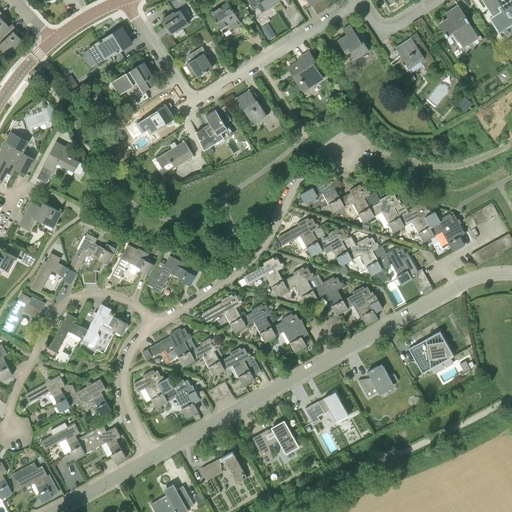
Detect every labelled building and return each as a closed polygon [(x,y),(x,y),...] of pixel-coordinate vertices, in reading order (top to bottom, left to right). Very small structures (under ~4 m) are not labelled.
[(258,0),(259,1),(257,3),(262,11),(274,3),(271,0),(258,0)] [(506,13),(511,8),(511,0),(483,0),(491,11),(497,7),(496,6),(501,4),(506,13)] [(228,1),(211,12),(224,33),(241,23),(228,1)] [(463,48),(479,38),(458,5),(446,13),(450,19),(440,25),(445,33),(444,34),(446,37),(453,33),(463,48)] [(0,35),(9,26),(4,21),(7,18),(0,10),(0,35)] [(162,20),(167,27),(165,28),(173,40),(182,34),(183,36),(186,34),(182,28),(189,24),(180,10),(175,13),(174,12),(162,20)] [(9,26),(0,35),(0,47),(3,51),(0,53),(0,57),(2,60),(23,41),(17,35),(20,32),(12,24),(9,26)] [(351,51),(355,59),(369,50),(363,41),(362,42),(351,25),(343,29),(347,35),(338,41),(347,54),(351,51)] [(208,44),(213,40),(205,27),(200,31),(208,44)] [(113,54),(113,55),(132,43),(122,28),(94,46),(103,61),(113,54)] [(426,70),(436,63),(417,32),(410,37),(411,38),(395,47),(401,56),(391,62),(405,85),(415,79),(410,69),(421,62),(426,70)] [(188,55),(191,61),(189,62),(198,76),(205,71),(205,72),(212,67),(207,59),(209,57),(207,54),(202,46),(188,55)] [(288,67),(304,92),(324,79),(318,69),(319,69),(309,51),(298,58),(299,61),(288,67)] [(137,95),(143,91),(157,83),(144,62),(130,71),(131,72),(127,74),(126,73),(111,83),(119,95),(132,87),(137,95)] [(237,98),(253,125),(267,116),(257,100),(259,99),(255,93),(253,94),(250,90),(237,98)] [(147,130),(150,134),(175,118),(166,105),(136,124),(142,133),(147,130)] [(206,117),(210,124),(207,126),(208,128),(206,129),(210,136),(213,135),(217,142),(221,140),(222,141),(234,134),(229,126),(227,128),(223,121),(222,119),(216,110),(206,117)] [(59,116),(50,120),(53,127),(59,116)] [(172,168),(193,155),(184,140),(177,145),(174,141),(169,144),(172,148),(156,158),(161,167),(170,161),(170,162),(171,161),(174,166),(172,168)] [(0,180),(7,184),(15,168),(26,174),(34,159),(23,153),(24,151),(5,141),(1,149),(4,151),(2,156),(0,154),(0,180)] [(37,178),(47,183),(57,164),(74,172),(80,162),(68,155),(71,149),(56,141),(37,178)] [(345,206),(340,198),(335,188),(340,185),(334,175),(326,180),(325,178),(320,180),(321,183),(300,194),(305,202),(322,193),(333,213),(345,206)] [(375,216),(370,208),(364,198),(370,195),(364,185),(356,189),(355,187),(350,190),(351,192),(340,198),(345,206),(352,202),(363,222),(375,216)] [(405,225),(400,217),(394,207),(400,204),(394,194),(386,199),(385,197),(379,200),(381,202),(370,208),(375,216),(382,212),(393,232),(405,225)] [(36,219),(54,228),(62,213),(44,203),(42,207),(31,202),(19,225),(30,231),(36,219)] [(493,217),(498,214),(492,203),(487,206),(493,217)] [(435,235),(430,227),(424,217),(430,214),(424,204),(416,209),(415,207),(410,210),(411,212),(400,217),(405,225),(412,222),(423,242),(435,235)] [(487,220),(493,217),(487,206),(481,209),(487,220)] [(482,223),(487,220),(481,209),(476,212),(482,223)] [(477,226),(482,223),(476,212),(470,215),(477,226)] [(465,245),(464,245),(460,236),(465,233),(454,214),(446,219),(445,216),(439,219),(441,221),(430,227),(435,235),(442,231),(453,252),(465,245)] [(471,229),(477,226),(470,215),(465,218),(471,229)] [(323,249),(318,242),(312,231),(318,228),(312,218),(304,223),(303,221),(297,224),(299,226),(278,237),(283,245),(300,236),(311,256),(323,249)] [(353,259),(348,251),(342,241),(348,238),(342,228),(334,233),(333,231),(328,233),(328,234),(329,236),(318,242),(323,249),(330,245),(341,265),(353,259)] [(69,268),(77,273),(88,251),(100,257),(99,259),(108,264),(113,253),(95,243),(97,239),(87,233),(69,268)] [(498,239),(504,250),(510,248),(504,236),(498,239)] [(382,269),(378,261),(372,250),(378,248),(372,238),(369,240),(368,237),(357,243),(359,245),(348,251),(353,259),(360,255),(371,275),(382,269)] [(499,253),(504,250),(498,239),(493,242),(499,253)] [(0,267),(2,268),(9,272),(17,258),(5,252),(8,245),(0,240),(0,267)] [(494,257),(499,253),(493,242),(487,245),(494,257)] [(128,244),(110,279),(118,283),(129,262),(141,268),(140,270),(149,275),(154,264),(136,254),(138,249),(128,244)] [(488,259),(494,257),(487,245),(482,248),(488,259)] [(401,285),(413,279),(411,275),(402,260),(408,257),(402,248),(394,252),(392,250),(387,253),(389,255),(378,261),(382,269),(385,273),(392,269),(401,285)] [(483,262),(488,259),(482,248),(477,251),(483,262)] [(477,265),(483,262),(477,251),(471,254),(477,265)] [(55,295),(64,279),(72,283),(77,273),(69,268),(59,263),(61,258),(51,253),(33,287),(41,292),(43,288),(55,295)] [(30,267),(35,258),(30,255),(25,264),(30,267)] [(182,281),(190,286),(196,275),(177,265),(180,260),(170,255),(152,290),(160,294),(171,273),(183,279),(182,281)] [(288,289),(284,281),(278,270),(283,267),(278,258),(269,262),(268,260),(263,263),(264,265),(244,277),(248,285),(265,275),(277,295),(288,289)] [(318,298),(314,290),(308,280),(313,277),(308,267),(299,272),(298,270),(293,273),(294,275),(284,281),(288,289),(296,285),(307,305),(318,298)] [(425,274),(422,269),(411,275),(413,279),(413,280),(425,274)] [(425,274),(413,280),(416,286),(428,279),(425,274)] [(348,308),(343,300),(338,290),(343,287),(338,277),(329,282),(328,280),(323,282),(324,285),(314,290),(318,298),(325,294),(337,315),(338,314),(348,308)] [(428,279),(416,286),(420,292),(431,285),(428,279)] [(356,304),(366,324),(378,318),(368,300),(373,297),(368,287),(359,291),(358,289),(353,292),(354,294),(343,300),(348,308),(356,304)] [(22,293),(3,328),(11,332),(23,311),(37,319),(42,310),(29,303),(32,299),(22,293)] [(247,326),(242,317),(236,308),(242,305),(236,295),(228,299),(226,297),(221,300),(222,302),(202,313),(206,322),(224,312),(235,332),(247,326)] [(88,330),(83,339),(92,343),(103,322),(114,328),(113,330),(122,335),(128,324),(109,314),(112,309),(102,304),(88,330)] [(276,335),(272,327),(266,317),(272,314),(266,304),(258,309),(256,307),(251,310),(253,312),(242,317),(247,326),(254,322),(265,342),(276,335)] [(69,331),(83,339),(88,330),(75,323),(78,318),(67,313),(49,348),(58,352),(69,331)] [(309,334),(307,331),(303,322),(301,323),(296,314),(288,319),(286,316),(281,319),(282,321),(272,327),(276,335),(284,331),(295,351),(306,345),(302,337),(309,334)] [(337,315),(327,320),(330,326),(341,320),(338,314),(337,315)] [(341,320),(330,326),(333,331),(344,325),(341,320)] [(344,325),(333,331),(336,337),(347,330),(344,325)] [(195,360),(190,351),(189,348),(193,346),(189,339),(190,338),(185,328),(176,333),(175,331),(170,334),(171,336),(150,347),(155,355),(172,346),(184,366),(195,360)] [(409,349),(422,373),(454,356),(440,331),(409,349)] [(225,369),(220,361),(218,358),(222,355),(219,349),(220,348),(214,338),(206,343),(205,341),(200,343),(201,346),(190,351),(195,360),(202,355),(213,376),(225,369)] [(2,345),(0,345),(0,377),(2,381),(13,375),(2,357),(7,354),(2,345)] [(220,361),(225,369),(232,365),(243,385),(255,379),(244,361),(250,358),(244,348),(236,352),(235,350),(230,353),(231,355),(220,361)] [(152,357),(148,349),(142,352),(147,360),(152,357)] [(358,380),(368,398),(379,392),(380,395),(395,386),(393,384),(399,381),(395,374),(388,375),(382,363),(367,372),(371,378),(358,380)] [(168,401),(163,393),(160,388),(164,386),(161,381),(163,380),(157,370),(149,374),(147,372),(142,375),(143,377),(133,383),(137,391),(145,387),(156,407),(160,406),(168,401)] [(65,385),(60,375),(25,394),(30,402),(51,391),(57,402),(55,403),(60,412),(63,411),(64,413),(69,411),(67,408),(71,406),(61,388),(65,385)] [(61,388),(71,406),(92,394),(98,406),(96,407),(101,415),(112,409),(101,391),(106,388),(100,379),(76,392),(73,386),(74,385),(71,385),(69,385),(67,385),(65,385),(61,388)] [(163,393),(168,401),(175,397),(186,417),(198,411),(188,393),(193,390),(187,380),(179,384),(178,382),(173,385),(174,387),(163,393)] [(226,396),(232,393),(225,382),(220,385),(226,396)] [(221,399),(226,396),(220,385),(214,388),(221,399)] [(221,399),(214,388),(209,391),(215,402),(221,399)] [(325,412),(328,411),(330,409),(337,422),(349,415),(336,392),(323,398),(324,400),(319,403),(318,401),(305,409),(314,425),(321,421),(319,416),(325,412)] [(85,453),(77,439),(75,435),(80,432),(75,422),(40,442),(45,450),(66,438),(72,450),(70,451),(75,459),(85,453)] [(252,438),(267,463),(273,460),(273,459),(274,459),(269,445),(279,440),(286,453),(298,446),(285,423),(270,432),(268,429),(252,438)] [(77,439),(85,453),(86,453),(106,442),(113,453),(111,454),(116,463),(126,457),(116,439),(121,436),(115,426),(99,435),(95,429),(77,439)] [(233,451),(202,468),(208,480),(223,472),(223,470),(228,467),(236,483),(248,477),(233,451)] [(12,492),(8,484),(2,474),(7,472),(2,461),(0,462),(0,494),(2,498),(12,492)] [(8,484),(12,492),(13,493),(33,481),(40,493),(38,494),(43,502),(53,496),(43,478),(48,475),(42,465),(8,484)] [(217,494),(219,493),(212,480),(209,482),(217,494)] [(167,494),(151,504),(155,511),(186,511),(189,511),(188,508),(194,505),(183,485),(177,489),(174,484),(164,489),(167,494)] [(204,502),(199,493),(192,496),(198,506),(204,502)]
